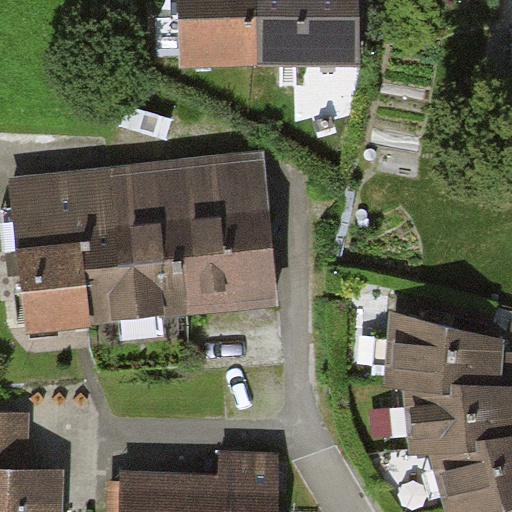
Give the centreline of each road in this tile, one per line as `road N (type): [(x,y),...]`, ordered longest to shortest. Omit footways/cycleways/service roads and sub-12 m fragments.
road 1 (residential): [(296,194),(308,440)]
road 2 (residential): [(97,432),(308,440)]
